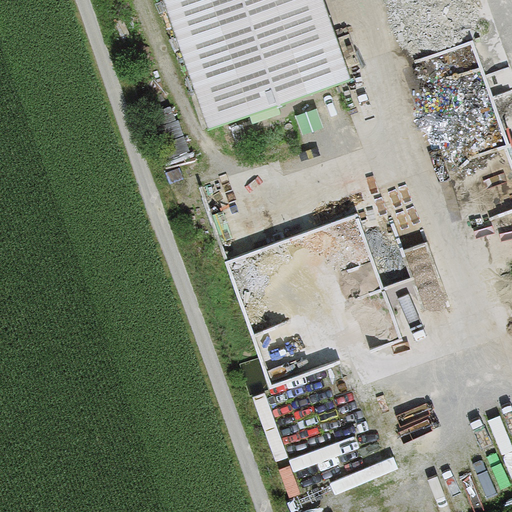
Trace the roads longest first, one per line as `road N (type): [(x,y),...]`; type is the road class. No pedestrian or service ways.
road 1 (residential): [(80,0),(266,511)]
road 2 (unknown): [(511,358),(488,344),(370,0)]
